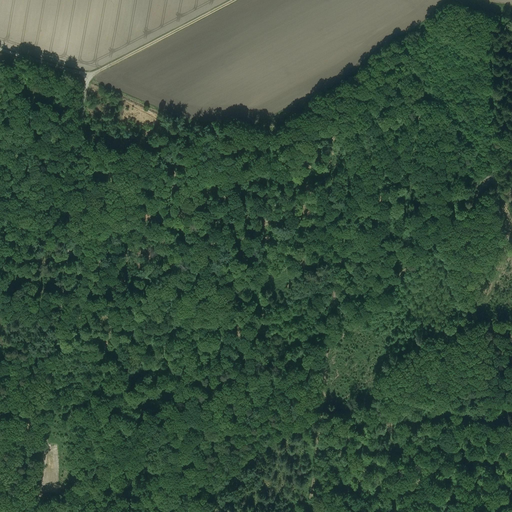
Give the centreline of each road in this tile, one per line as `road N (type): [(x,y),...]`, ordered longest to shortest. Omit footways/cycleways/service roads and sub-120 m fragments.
road 1 (track): [(37,511),(86,82),(234,0)]
road 2 (track): [(306,511),(329,343),(480,192),(494,175),(493,146)]
road 3 (track): [(329,343),(341,254),(325,236),(195,236),(66,253)]
road 4 (track): [(0,486),(220,511)]
